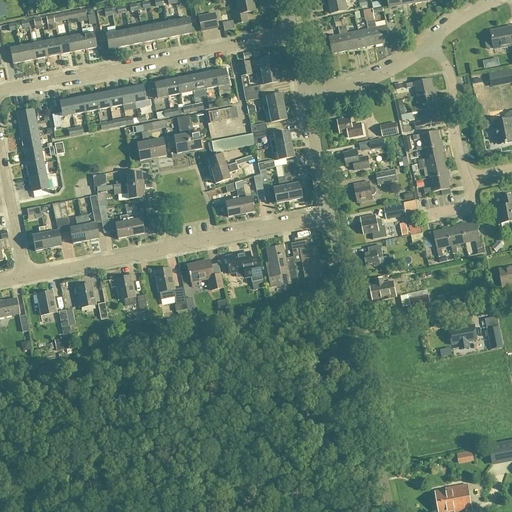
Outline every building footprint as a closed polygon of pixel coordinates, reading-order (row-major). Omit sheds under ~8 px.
[(99,0),(92,0),(91,0),(94,8),(101,6),(99,0)] [(161,0),(154,2),(155,9),(163,7),(161,0)] [(251,0),(244,0),(236,2),(238,11),(233,12),(235,26),(247,23),(246,15),(254,13),(251,0)] [(352,0),(331,0),(327,1),(330,15),(347,12),(345,2),(353,0),(352,0)] [(402,8),(400,0),(387,0),(389,10),(402,8)] [(374,4),(376,16),(386,14),(383,2),(374,4)] [(149,3),(142,4),(143,11),(150,10),(149,3)] [(136,5),(129,7),(130,14),(138,12),(136,5)] [(124,8),(116,9),(118,16),(125,14),(124,8)] [(373,9),(365,11),(367,21),(375,20),(373,9)] [(111,10),(104,11),(105,18),(113,17),(111,10)] [(86,11),(78,12),(79,19),(87,18),(86,11)] [(78,12),(71,14),(72,20),(79,19),(78,12)] [(66,15),(58,16),(60,23),(67,22),(66,15)] [(214,15),(197,18),(200,32),(217,29),(214,15)] [(53,17),(45,19),(47,25),(54,24),(53,17)] [(40,20),(33,21),(34,28),(42,26),(40,20)] [(178,22),(181,37),(192,35),(189,20),(178,22)] [(28,22),(21,23),(22,30),(29,29),(28,22)] [(181,37),(178,22),(166,24),(169,39),(181,37)] [(370,23),(375,48),(389,45),(386,28),(375,30),(374,22),(370,23)] [(357,33),(361,51),(375,48),(370,23),(366,24),(368,31),(357,33)] [(15,24),(8,26),(9,33),(17,31),(15,24)] [(169,39),(166,24),(153,26),(156,42),(169,39)] [(156,42),(153,26),(141,29),(144,44),(156,42)] [(342,29),(347,53),(361,51),(357,33),(347,35),(346,28),(342,29)] [(489,51),(493,50),(494,51),(511,47),(511,28),(490,33),(492,41),(487,42),(486,44),(485,45),(486,49),(487,50),(489,51)] [(86,51),(96,49),(92,29),(82,31),(83,36),(86,51)] [(144,44),(141,29),(128,31),(132,47),(144,44)] [(347,53),(342,29),(338,30),(339,37),(329,39),(332,56),(347,53)] [(132,47),(128,31),(116,34),(119,49),(132,47)] [(119,49),(116,34),(106,35),(109,51),(119,49)] [(86,51),(83,36),(70,39),(73,54),(86,51)] [(73,54),(70,39),(58,41),(61,56),(73,54)] [(61,56),(58,41),(45,44),(48,59),(61,56)] [(48,59),(45,44),(33,46),(36,61),(48,59)] [(36,61),(33,46),(20,48),(23,64),(36,61)] [(23,64),(20,48),(10,50),(13,66),(23,64)] [(261,74),(276,71),(273,58),(258,61),(261,74)] [(249,63),(238,65),(240,78),(252,76),(249,63)] [(499,73),(502,86),(511,84),(511,78),(510,70),(499,73)] [(225,71),(215,73),(218,89),(228,87),(225,71)] [(278,84),(276,71),(261,74),(256,75),(257,80),(262,79),(263,87),(278,84)] [(215,73),(203,76),(205,91),(218,89),(215,73)] [(203,76),(190,78),(193,93),(205,91),(203,76)] [(193,93),(190,78),(177,80),(180,96),(193,93)] [(180,96),(177,80),(165,83),(168,98),(180,96)] [(416,99),(434,95),(431,81),(406,86),(407,91),(414,89),(416,99)] [(168,98),(165,83),(154,85),(157,100),(168,98)] [(132,89),(135,104),(145,102),(142,87),(132,89)] [(260,94),(260,92),(259,87),(243,90),(244,97),(260,94)] [(135,104),(132,89),(120,91),(123,107),(135,104)] [(123,107),(120,91),(107,94),(110,109),(123,107)] [(110,109),(107,94),(94,96),(97,112),(110,109)] [(261,100),(260,94),(244,97),(245,103),(261,100)] [(419,113),(437,109),(434,95),(416,99),(418,108),(411,110),(412,115),(419,114),(419,113)] [(97,112),(94,96),(82,99),(85,114),(97,112)] [(265,99),(267,106),(262,107),(263,112),(268,111),(283,108),(281,96),(265,99)] [(85,114),(82,99),(69,101),(72,116),(85,114)] [(220,101),(221,108),(229,107),(227,100),(220,101)] [(72,116),(69,101),(59,103),(62,118),(72,116)] [(207,104),(209,111),(216,109),(215,102),(207,104)] [(195,106),(196,113),(204,112),(202,105),(195,106)] [(182,109),(183,116),(196,113),(195,106),(182,109)] [(255,107),(247,108),(249,115),(256,114),(255,107)] [(236,108),(230,110),(232,120),(238,119),(236,108)] [(283,108),(268,111),(271,124),(286,121),(283,108)] [(419,113),(419,114),(421,123),(414,124),(415,129),(440,124),(437,109),(419,113)] [(178,110),(170,111),(171,118),(179,116),(178,110)] [(224,111),(226,121),(232,120),(230,110),(224,111)] [(19,127),(36,124),(33,111),(16,114),(19,127)] [(163,112),(164,119),(171,118),(170,111),(163,112)] [(224,111),(217,112),(220,123),(226,121),(224,111)] [(217,112),(212,113),(214,124),(220,123),(217,112)] [(510,120),(494,123),(496,138),(495,138),(494,139),(494,140),(494,142),(494,143),(495,143),(496,144),(498,144),(498,146),(505,145),(506,145),(506,144),(511,143),(511,112),(509,114),(510,120)] [(59,115),(52,116),(54,129),(62,128),(59,115)] [(139,124),(146,123),(145,116),(137,117),(139,124)] [(126,127),(134,125),(132,118),(125,120),(126,127)] [(199,133),(191,135),(188,118),(183,119),(190,153),(203,150),(199,133)] [(337,122),(339,135),(347,134),(347,135),(357,133),(356,126),(351,127),(349,118),(342,119),(342,121),(337,122)] [(176,156),(190,153),(183,119),(178,120),(182,137),(173,138),(176,156)] [(112,122),(114,129),(121,127),(120,121),(112,122)] [(101,131),(109,130),(107,123),(100,124),(101,131)] [(38,137),(36,124),(19,127),(22,140),(38,137)] [(43,125),(43,137),(53,136),(53,124),(43,125)] [(396,124),(381,127),(383,138),(398,135),(396,124)] [(87,127),(88,134),(96,132),(95,125),(87,127)] [(258,133),(267,131),(266,125),(250,128),(252,134),(258,133)] [(75,129),(76,136),(84,135),(82,128),(75,129)] [(76,136),(75,129),(68,131),(69,138),(76,136)] [(288,133),(273,136),(273,138),(269,139),(271,150),(291,146),(288,133)] [(423,151),(440,147),(437,133),(412,138),(413,142),(421,140),(423,151)] [(41,150),(38,137),(22,140),(24,153),(41,150)] [(149,143),(153,160),(165,158),(162,140),(149,143)] [(383,140),(369,142),(371,151),(384,148),(383,140)] [(62,143),(54,145),(56,156),(64,154),(62,143)] [(153,160),(149,143),(136,145),(139,163),(153,160)] [(291,146),(271,150),(272,155),(276,154),(278,162),(293,159),(291,146)] [(418,167),(443,161),(440,147),(423,151),(425,161),(417,162),(418,167)] [(44,163),(41,150),(24,153),(27,167),(44,163)] [(367,158),(358,160),(356,151),(348,152),(349,154),(343,155),(346,168),(353,167),(354,172),(369,169),(367,158)] [(396,152),(388,155),(393,167),(400,164),(396,152)] [(211,173),(228,167),(227,163),(224,163),(221,156),(207,161),(211,173)] [(429,179),(446,175),(443,161),(418,167),(419,171),(427,169),(429,179)] [(273,162),(258,165),(259,171),(265,170),(274,168),(273,162)] [(46,176),(44,163),(27,167),(29,180),(46,176)] [(286,187),(289,203),(302,200),(299,185),(291,186),(290,184),(292,184),(289,172),(296,171),(295,164),(282,167),(284,178),(286,187)] [(236,165),(228,167),(211,173),(216,186),(230,181),(228,175),(238,172),(236,165)] [(267,178),(265,170),(259,171),(262,187),(268,185),(267,178)] [(394,172),(375,176),(377,187),(396,184),(394,172)] [(116,188),(124,188),(142,186),(141,173),(125,174),(126,182),(115,183),(116,188)] [(446,175),(429,179),(431,189),(423,191),(424,195),(449,190),(446,175)] [(49,190),(46,176),(29,180),(32,193),(49,190)] [(93,189),(104,187),(103,176),(92,177),(93,189)] [(259,176),(253,177),(256,192),(263,191),(259,176)] [(276,205),(289,203),(286,187),(284,178),(278,180),(279,187),(281,187),(281,188),(273,190),(276,205)] [(368,183),(353,186),(357,203),(365,201),(365,203),(372,201),(371,197),(373,197),(374,195),(375,193),(375,191),(374,190),(372,189),(371,189),(369,189),(368,183)] [(235,184),(226,187),(227,194),(236,192),(235,184)] [(114,195),(127,194),(128,201),(143,200),(142,186),(124,188),(116,188),(113,189),(113,187),(105,187),(105,188),(105,192),(105,191),(113,191),(114,195)] [(238,199),(241,216),(254,214),(251,199),(245,201),(243,191),(236,192),(238,199)] [(503,207),(496,208),(500,224),(511,221),(511,196),(501,199),(503,207)] [(96,197),(90,198),(93,213),(99,212),(96,197)] [(228,219),(241,216),(238,199),(233,200),(233,203),(225,204),(228,219)] [(58,204),(61,219),(68,218),(65,203),(58,204)] [(55,220),(61,219),(58,204),(52,205),(55,220)] [(404,206),(384,210),(386,221),(406,216),(404,206)] [(40,208),(26,210),(28,217),(34,215),(35,220),(42,219),(40,208)] [(98,208),(102,223),(108,222),(105,208),(98,208)] [(127,218),(131,238),(144,235),(140,217),(137,216),(127,218)] [(87,217),(81,218),(86,242),(98,240),(95,225),(89,226),(87,217)] [(120,218),(121,224),(115,225),(118,241),(131,238),(127,218),(127,217),(120,218)] [(375,217),(360,220),(363,236),(372,235),(373,241),(386,238),(384,227),(382,228),(380,221),(376,222),(375,217)] [(86,242),(81,218),(75,219),(77,228),(69,230),(72,245),(86,242)] [(405,224),(400,226),(402,237),(408,236),(405,224)] [(462,228),(466,245),(475,243),(477,250),(481,249),(481,248),(476,225),(462,228)] [(48,227),(43,228),(48,250),(61,247),(57,232),(50,234),(48,227)] [(38,229),(40,236),(32,237),(35,253),(48,250),(43,228),(38,229)] [(466,245),(462,228),(448,231),(451,248),(453,255),(457,254),(456,247),(466,245)] [(451,248),(448,231),(433,234),(438,258),(443,257),(441,250),(451,248)] [(309,242),(297,244),(291,245),(294,257),(300,256),(305,279),(321,276),(315,248),(310,249),(309,242)] [(266,265),(271,289),(285,286),(285,285),(290,285),(291,285),(290,283),(297,282),(293,259),(285,260),(283,248),(267,251),(269,265),(266,265)] [(376,251),(369,252),(369,254),(363,255),(366,268),(374,266),(374,268),(384,266),(383,259),(378,260),(376,251)] [(238,257),(226,259),(229,275),(236,274),(237,277),(239,279),(245,278),(245,279),(251,278),(252,284),(263,282),(258,260),(251,262),(249,254),(237,256),(238,257)] [(392,256),(384,257),(386,268),(394,266),(392,256)] [(193,266),(187,267),(189,278),(190,277),(191,284),(208,280),(210,292),(223,289),(220,275),(212,277),(209,262),(193,265),(193,266)] [(511,268),(499,271),(502,287),(511,286),(510,285),(511,284),(511,268)] [(161,301),(175,299),(176,306),(175,306),(176,313),(188,311),(186,301),(184,289),(174,291),(170,269),(154,272),(159,294),(161,301)] [(131,277),(115,280),(120,302),(124,301),(126,307),(135,306),(135,304),(136,303),(131,277)] [(374,281),(375,287),(370,288),(372,302),(380,300),(380,302),(396,299),(393,283),(383,285),(382,280),(374,281)] [(91,284),(76,288),(80,309),(96,306),(91,284)] [(265,293),(263,286),(256,288),(258,295),(265,293)] [(52,292),(32,296),(32,297),(33,296),(34,305),(38,304),(41,316),(56,313),(52,292)] [(144,296),(137,297),(140,313),(147,312),(144,296)] [(409,300),(410,307),(411,311),(430,308),(428,297),(409,300)] [(0,319),(19,315),(16,299),(0,302),(0,319)] [(192,299),(186,301),(188,311),(189,317),(195,315),(192,299)] [(105,304),(98,305),(101,321),(108,320),(105,304)] [(66,311),(59,313),(62,329),(69,327),(66,311)] [(26,316),(19,317),(22,333),(29,332),(26,316)] [(463,325),(457,327),(457,329),(449,331),(451,346),(458,345),(459,351),(469,349),(468,343),(477,341),(474,326),(464,328),(463,325)] [(503,348),(498,328),(486,331),(491,351),(503,348)] [(492,464),(511,460),(511,441),(488,446),(492,464)] [(451,489),(435,493),(438,511),(465,511),(472,511),(467,485),(451,488),(451,489)]
